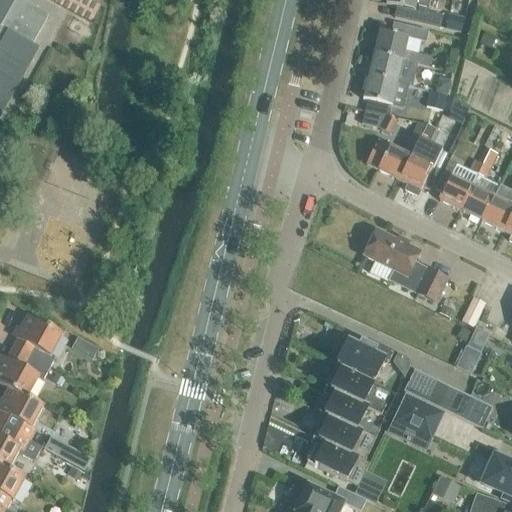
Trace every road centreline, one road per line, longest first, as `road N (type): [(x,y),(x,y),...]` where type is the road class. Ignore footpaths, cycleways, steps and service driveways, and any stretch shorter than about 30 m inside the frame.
road 1 (tertiary): [(161,511),(250,150)]
road 2 (residential): [(233,511),(313,174)]
road 3 (residential): [(511,270),(313,174)]
road 4 (residential): [(313,174),(354,0)]
road 5 (tertiary): [(250,150),(286,0)]
